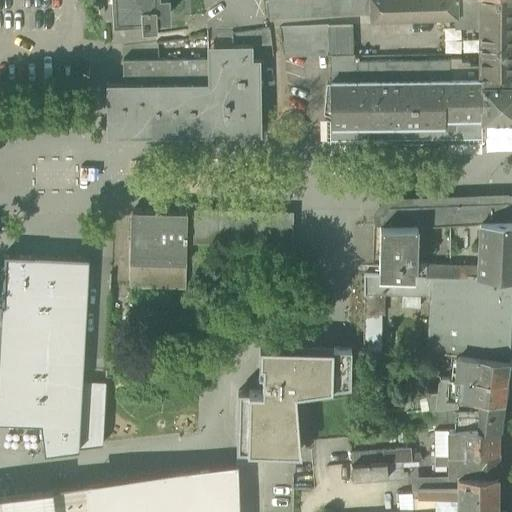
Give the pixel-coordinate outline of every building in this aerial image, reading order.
[(121,0),(123,15),(142,14),(143,24),(157,23),(156,13),(167,12),(166,0),(121,0)] [(264,0),(267,15),(370,9),(368,0),(264,0)] [(480,23),(479,52),(511,55),(511,0),(368,0),(370,9),(371,18),(458,16),(480,15),(480,23)] [(458,16),(458,24),(480,23),(480,15),(458,16)] [(328,23),(280,25),(284,52),(328,50),(328,25),(328,23)] [(352,24),(328,25),(328,50),(328,54),(332,54),(352,54),(353,54),(353,50),(352,24)] [(272,53),(284,52),(280,25),(268,26),(270,43),(272,53)] [(232,31),(233,44),(252,43),(257,43),(270,43),(268,26),(232,31)] [(118,100),(119,126),(259,125),(257,58),(252,58),(252,43),(233,44),(232,31),(208,34),(205,35),(205,59),(123,61),(124,84),(124,100),(118,100)] [(511,72),(511,55),(479,52),(479,66),(479,73),(482,73),(511,72)] [(333,79),(448,78),(447,59),(352,61),(352,54),(332,54),(333,79)] [(447,57),(447,59),(448,78),(482,77),(482,73),(479,73),(479,66),(477,66),(477,65),(476,64),(469,64),(469,61),(468,61),(461,60),(461,57),(459,57),(447,57)] [(511,72),(482,73),(482,77),(482,104),(482,118),(485,118),(511,117),(511,72)] [(330,79),(330,119),(330,122),(444,121),(443,104),(482,104),(482,77),(448,78),(333,79),(330,79)] [(118,100),(117,84),(106,84),(107,136),(259,133),(259,125),(119,126),(118,100)] [(482,118),(482,104),(443,104),(444,121),(330,122),(330,119),(326,120),(326,140),(330,144),(482,142),(485,138),(485,126),(485,118),(482,118)] [(511,208),(510,200),(482,201),(483,220),(511,219),(511,208)] [(480,220),(483,220),(482,201),(457,202),(457,222),(480,220)] [(423,223),(457,222),(457,202),(422,203),(423,223)] [(418,224),(423,223),(422,203),(416,203),(388,204),(380,213),(381,224),(417,224),(418,224)] [(131,212),(130,255),(162,256),(186,256),(186,241),(187,213),(131,212)] [(186,241),(218,242),(219,214),(187,213),(186,241)] [(259,215),(219,214),(218,242),(258,243),(259,215)] [(291,216),(259,215),(258,243),(290,244),(291,216)] [(478,265),(466,264),(466,273),(478,274),(508,275),(511,275),(511,219),(483,220),(480,220),(478,265)] [(379,273),(413,274),(414,266),(416,266),(416,263),(418,224),(417,224),(381,224),(379,273)] [(78,448),(81,381),(88,256),(4,252),(2,303),(0,328),(0,419),(40,422),(44,452),(78,448)] [(185,287),(185,280),(162,279),(162,256),(130,255),(129,285),(185,287)] [(186,256),(162,256),(162,279),(185,280),(185,269),(186,256)] [(426,263),(425,266),(425,275),(431,275),(450,276),(450,264),(426,263)] [(466,276),(466,273),(466,264),(450,264),(450,276),(466,276)] [(425,266),(416,266),(414,266),(413,274),(425,275),(425,266)] [(381,292),(430,293),(431,275),(425,275),(413,274),(379,273),(364,273),(364,292),(381,292)] [(430,293),(430,305),(506,308),(507,292),(510,292),(511,291),(511,275),(508,275),(478,274),(466,273),(466,276),(450,276),(431,275),(430,293)] [(381,292),(364,292),(364,312),(381,313),(381,292)] [(430,305),(429,321),(506,324),(506,308),(430,305)] [(363,347),(363,350),(376,350),(380,349),(381,313),(364,312),(363,347)] [(504,357),(506,324),(429,321),(428,347),(428,350),(430,350),(442,351),(442,349),(460,351),(475,353),(504,357)] [(247,450),(287,451),(287,441),(299,441),(296,392),(351,385),(351,347),(333,347),(263,345),(262,364),(271,364),(272,375),(262,375),(262,390),(248,390),(247,435),(247,450)] [(442,351),(438,394),(438,397),(457,397),(458,375),(460,351),(442,349),(442,351)] [(458,375),(474,376),(475,353),(460,351),(458,375)] [(504,357),(475,353),(474,376),(506,379),(509,357),(504,357)] [(262,364),(262,375),(272,375),(271,364),(262,364)] [(458,375),(457,397),(473,398),(478,398),(503,400),(506,379),(474,376),(458,375)] [(81,381),(78,448),(101,445),(104,382),(81,381)] [(238,390),(237,435),(247,435),(248,390),(238,390)] [(404,393),(406,409),(431,407),(430,395),(429,390),(404,393)] [(457,403),(457,397),(438,397),(438,394),(430,395),(431,407),(457,403)] [(478,412),(478,425),(499,426),(502,406),(478,404),(478,412)] [(426,413),(428,427),(433,426),(448,426),(455,425),(455,412),(453,410),(426,413)] [(455,425),(478,425),(478,412),(455,412),(455,425)] [(455,425),(448,426),(448,452),(499,450),(499,426),(478,425),(455,425)] [(434,452),(448,452),(448,426),(433,426),(434,452)] [(247,450),(247,435),(237,435),(237,449),(247,450)] [(300,451),(299,441),(287,441),(287,451),(300,451)] [(386,462),(411,460),(411,454),(410,447),(383,450),(384,460),(386,460),(386,462)] [(499,450),(448,452),(448,465),(448,475),(458,475),(498,474),(499,450)] [(434,465),(448,465),(448,452),(434,452),(434,465)] [(351,463),(353,479),(387,476),(386,462),(386,460),(384,460),(351,463)] [(49,488),(51,511),(237,511),(236,466),(236,465),(49,488)] [(454,509),(457,509),(458,479),(417,480),(417,486),(412,486),(412,511),(415,511),(426,511),(454,509)] [(498,479),(458,479),(457,509),(498,507),(498,479)] [(51,511),(49,488),(0,493),(0,511),(51,511)]
